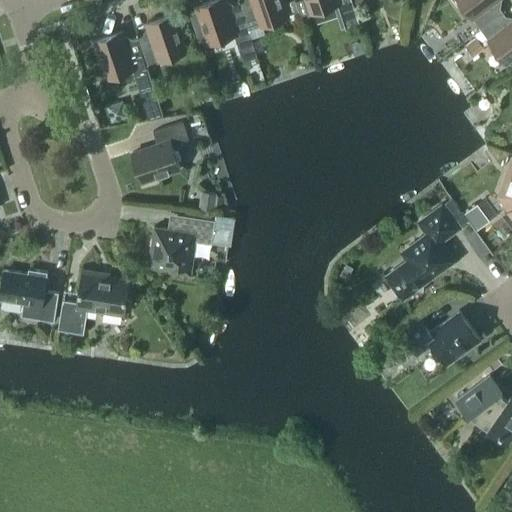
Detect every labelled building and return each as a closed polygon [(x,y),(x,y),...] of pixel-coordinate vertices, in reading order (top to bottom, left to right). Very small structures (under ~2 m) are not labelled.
[(226,7),(223,0),(209,0),(196,5),(197,8),(191,10),(201,38),(207,36),(209,42),(234,34),(242,57),(255,52),(256,56),(257,56),(251,37),(249,29),(239,3),(226,7)] [(246,0),(239,3),(249,29),(288,16),(282,0),(246,0)] [(295,1),(295,0),(288,0),(283,2),(287,14),(298,11),(295,1)] [(307,0),(297,0),(295,1),(298,11),(300,16),(312,12),(307,0)] [(313,11),(312,8),(334,0),(335,0),(344,24),(358,19),(351,0),(307,0),(312,12),(313,11)] [(459,0),(480,28),(503,11),(494,0),(459,0)] [(503,11),(480,28),(505,61),(511,56),(511,21),(511,23),(503,11)] [(151,33),(137,37),(146,63),(186,50),(173,12),(147,21),(151,33)] [(146,63),(137,37),(125,41),(121,30),(94,39),(107,77),(132,68),(139,89),(153,85),(146,63)] [(473,55),(484,47),(476,36),(465,44),(473,55)] [(149,118),(163,113),(153,85),(139,89),(149,118)] [(182,120),(153,130),(157,143),(131,152),(141,180),(180,168),(172,143),(188,138),(182,120)] [(511,159),(503,184),(505,185),(502,195),(511,207),(503,213),(511,225),(511,159)] [(214,209),(216,192),(201,189),(199,207),(214,209)] [(461,225),(468,220),(451,197),(445,202),(461,225)] [(400,252),(406,260),(386,275),(402,296),(414,288),(423,290),(424,280),(442,267),(440,264),(452,255),(440,240),(458,226),(442,204),(419,220),(428,232),(400,252)] [(475,205),(466,212),(477,228),(487,221),(475,205)] [(170,268),(170,271),(190,274),(193,254),(191,253),(193,239),(212,242),(215,219),(179,213),(177,229),(155,226),(148,265),(170,268)] [(4,269),(0,295),(0,297),(23,301),(21,315),(54,320),(59,291),(44,289),(47,271),(28,268),(27,272),(4,269)] [(58,328),(83,332),(87,308),(123,313),(129,278),(101,274),(102,271),(83,268),(78,301),(62,298),(58,328)] [(402,333),(417,353),(432,342),(447,363),(480,338),(459,309),(430,330),(422,319),(402,333)] [(468,415),(470,413),(487,426),(509,441),(511,436),(511,393),(510,393),(507,397),(503,394),(500,391),(502,389),(490,373),(456,399),(468,415)]
